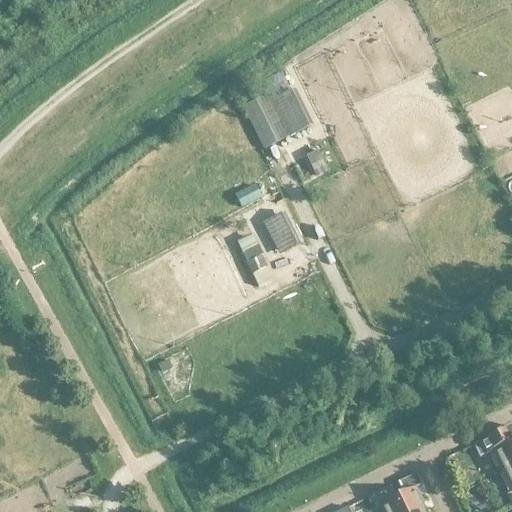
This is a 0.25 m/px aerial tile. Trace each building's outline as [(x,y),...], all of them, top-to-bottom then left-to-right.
[(285,95),(268,104),(285,140),(303,131),(285,95)] [(272,145),(252,104),(240,110),(260,151),(272,145)] [(279,215),(268,221),(285,253),(295,247),(279,215)] [(247,238),(235,244),(257,288),(269,282),(247,238)] [(511,430),(511,428),(503,432),(473,447),(478,458),(492,452),(502,472),(511,466),(511,430)] [(511,466),(502,472),(511,492),(506,495),(511,507),(511,506),(511,466)] [(469,474),(455,481),(460,491),(474,485),(469,474)] [(379,507),(380,511),(420,511),(423,511),(418,501),(420,500),(415,489),(395,498),(389,487),(367,498),(373,510),(379,507)]
